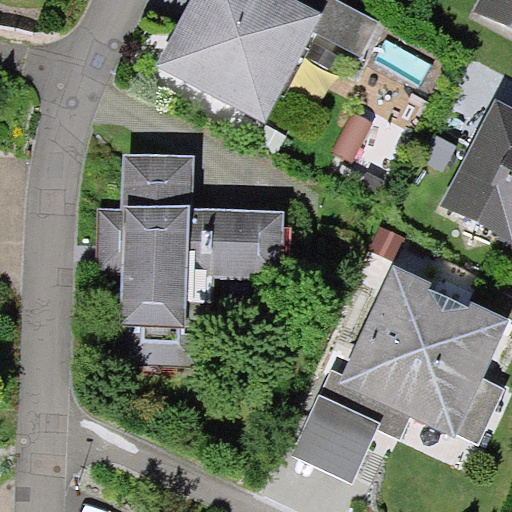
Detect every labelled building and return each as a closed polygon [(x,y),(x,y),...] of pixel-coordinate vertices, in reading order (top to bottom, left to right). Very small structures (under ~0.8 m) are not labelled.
[(359,9),(340,0),(189,0),(152,78),(240,121),(290,19),(341,44),(359,9)] [(511,0),(486,0),(476,23),(511,40),(511,0)] [(435,202),(511,240),(511,103),(486,91),(435,202)] [(110,259),(112,365),(199,364),(198,270),(273,270),(272,218),(182,219),(181,165),(110,165),(110,218),(88,218),(89,259),(110,259)] [(382,287),(338,387),(447,434),(491,334),(382,287)] [(349,424),(307,404),(287,447),(328,466),(349,424)]
